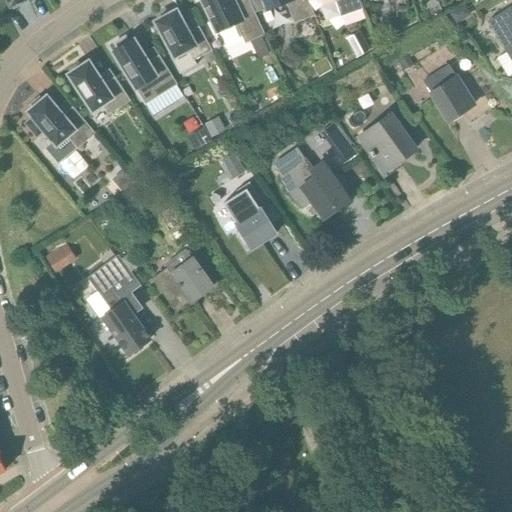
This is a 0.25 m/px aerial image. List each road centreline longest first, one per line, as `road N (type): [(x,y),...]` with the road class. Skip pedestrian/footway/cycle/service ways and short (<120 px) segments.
road 1 (tertiary): [(511,188),(357,276),(240,360)]
road 2 (tertiary): [(72,504),(152,455),(240,360)]
road 3 (tertiary): [(240,360),(207,375),(59,486)]
road 4 (residential): [(0,340),(35,453),(59,486)]
road 5 (track): [(292,402),(321,461),(388,511)]
road 6 (residential): [(101,0),(28,49),(0,80)]
